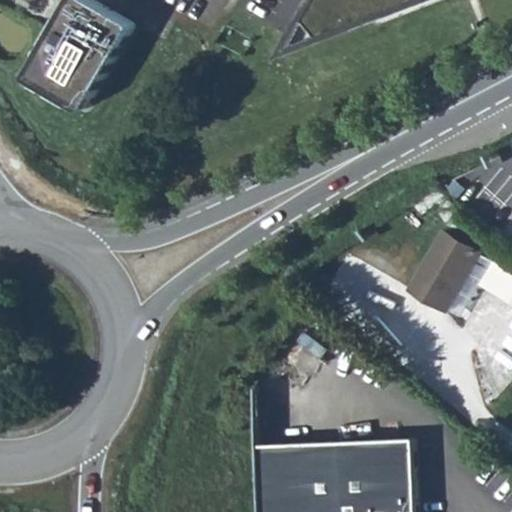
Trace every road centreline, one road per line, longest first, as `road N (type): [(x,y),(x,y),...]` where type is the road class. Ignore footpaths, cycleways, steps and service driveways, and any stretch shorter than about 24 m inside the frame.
road 1 (tertiary): [(372,147),(163,235),(73,250)]
road 2 (tertiary): [(126,338),(372,147)]
road 3 (tertiary): [(372,147),(511,72)]
